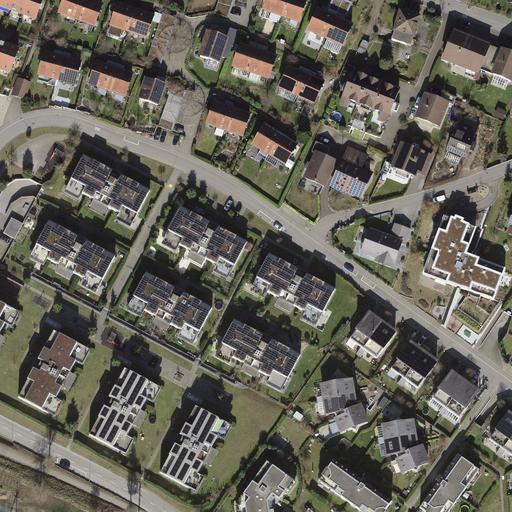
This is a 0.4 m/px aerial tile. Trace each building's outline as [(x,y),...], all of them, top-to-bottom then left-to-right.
[(1,0),(0,5),(12,10),(15,0),(1,0)] [(15,0),(12,10),(24,15),(29,0),(15,0)] [(29,0),(24,15),(36,19),(42,0),(29,0)] [(84,0),(64,0),(60,13),(78,20),(85,0),(84,0)] [(85,0),(78,20),(96,26),(103,6),(85,0)] [(219,0),(214,14),(228,18),(234,0),(219,0)] [(267,0),(264,10),(282,16),(287,0),(267,0)] [(300,0),(287,0),(282,16),(300,23),(307,2),(300,0)] [(343,0),(334,0),(330,9),(345,15),(351,3),(343,0)] [(118,6),(111,26),(129,32),(136,13),(118,6)] [(317,10),(308,30),(326,37),(335,18),(317,10)] [(419,17),(401,11),(392,39),(406,43),(409,35),(413,36),(419,17)] [(136,13),(129,32),(147,39),(154,19),(136,13)] [(163,14),(147,60),(161,65),(177,18),(163,14)] [(335,18),(326,37),(343,46),(352,26),(335,18)] [(209,32),(200,57),(219,63),(227,38),(209,32)] [(454,32),(443,59),(479,73),(480,70),(489,46),(454,32)] [(0,62),(0,68),(10,73),(19,49),(7,45),(0,62)] [(240,45),(233,64),(251,71),(258,51),(240,45)] [(489,46),(480,70),(511,81),(511,77),(511,52),(505,49),(504,52),(489,46)] [(258,51),(251,71),(269,77),(276,57),(258,51)] [(44,55),(39,75),(57,80),(63,60),(44,55)] [(63,60),(57,80),(76,85),(81,64),(63,60)] [(97,64),(90,84),(108,90),(115,71),(97,64)] [(288,68),(280,87),(297,95),(306,76),(288,68)] [(115,71),(108,90),(126,97),(134,77),(115,71)] [(369,77),(354,71),(344,97),(359,102),(369,77)] [(306,76),(297,95),(315,103),(324,84),(306,76)] [(384,83),(369,77),(359,102),(374,109),(384,83)] [(24,99),(30,84),(19,80),(13,95),(24,99)] [(147,80),(141,99),(159,105),(165,86),(147,80)] [(399,89),(384,83),(374,109),(382,112),(379,119),(386,122),(399,89)] [(173,87),(159,127),(172,131),(186,91),(173,87)] [(447,103),(427,96),(418,118),(438,125),(447,103)] [(214,103),(207,122),(225,129),(232,109),(214,103)] [(232,109),(225,129),(243,135),(251,115),(232,109)] [(464,124),(460,123),(449,150),(466,157),(470,149),(473,151),(476,144),(472,143),(479,126),(466,120),(464,124)] [(265,126),(254,144),(270,154),(281,136),(265,126)] [(281,136),(270,154),(286,164),(297,146),(281,136)] [(331,147),(316,141),(311,151),(315,153),(316,150),(327,155),(331,147)] [(424,152),(402,144),(393,167),(415,176),(416,171),(424,174),(431,157),(423,154),(424,152)] [(53,178),(66,154),(56,149),(43,173),(53,178)] [(368,157),(348,149),(330,191),(361,204),(373,175),(363,171),(368,157)] [(316,150),(315,153),(304,178),(327,189),(340,160),(327,155),(316,150)] [(149,190),(84,157),(69,185),(134,218),(149,190)] [(249,245),(182,210),(167,239),(235,273),(249,245)] [(441,212),(417,274),(490,301),(503,268),(465,254),(476,225),(441,212)] [(13,219),(5,234),(17,240),(24,224),(13,219)] [(116,258),(51,222),(34,253),(99,289),(116,258)] [(385,236),(368,231),(359,257),(375,262),(373,267),(392,274),(401,246),(406,248),(412,232),(389,224),(385,236)] [(336,291),(270,258),(256,288),(322,320),(336,291)] [(148,274),(132,304),(198,341),(215,311),(148,274)] [(0,350),(21,313),(0,301),(0,350)] [(369,314),(351,339),(364,349),(382,323),(369,314)] [(302,354),(238,323),(223,353),(287,385),(302,354)] [(382,323),(364,349),(377,358),(396,333),(382,323)] [(90,350),(54,332),(19,403),(55,421),(90,350)] [(410,344),(392,369),(405,379),(424,353),(410,344)] [(424,353),(405,379),(418,388),(437,363),(424,353)] [(161,389),(125,370),(88,440),(124,459),(161,389)] [(452,373),(433,399),(447,409),(465,383),(452,373)] [(351,379),(321,384),(324,399),(353,395),(351,379)] [(465,383),(447,409),(460,418),(479,392),(465,383)] [(353,395),(324,399),(326,415),(334,413),(336,418),(346,414),(345,412),(356,407),(353,395)] [(346,414),(336,418),(342,432),(366,422),(360,406),(356,407),(345,412),(346,414)] [(195,409),(158,479),(193,497),(230,428),(195,409)] [(511,415),(510,414),(491,439),(504,449),(511,438),(511,415)] [(413,420),(384,424),(386,440),(416,435),(413,420)] [(416,435),(386,440),(389,456),(396,454),(398,458),(408,454),(407,452),(418,448),(416,435)] [(408,454),(398,458),(404,473),(429,463),(422,446),(418,448),(407,452),(408,454)] [(450,511),(480,470),(458,456),(421,510),(424,511),(450,511)] [(364,481),(334,460),(319,480),(363,511),(385,511),(393,502),(364,481)] [(294,480),(267,461),(239,500),(241,511),(274,511),(273,503),(277,503),(278,501),(294,480)]
